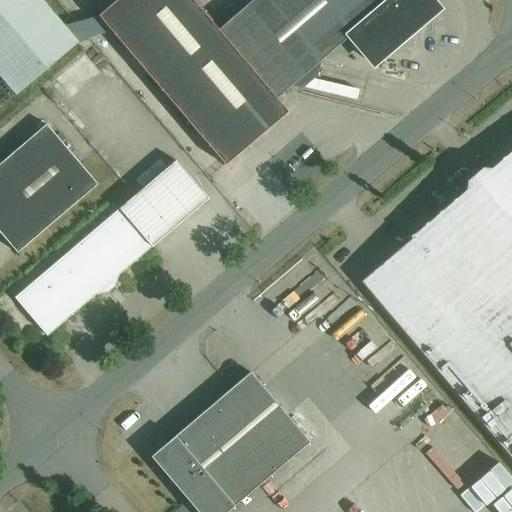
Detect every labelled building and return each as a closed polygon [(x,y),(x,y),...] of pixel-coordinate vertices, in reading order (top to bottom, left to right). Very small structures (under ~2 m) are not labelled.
[(0,0),(0,76),(15,95),(77,42),(41,0),(0,0)] [(253,0),(218,30),(192,0),(117,0),(98,16),(225,165),(288,112),(276,99),(290,87),(302,89),(306,74),(316,77),(321,61),(351,35),(371,60),(434,7),(427,0),(253,0)] [(68,103),(107,70),(92,52),(52,84),(68,103)] [(0,233),(17,253),(98,185),(46,124),(0,163),(0,233)] [(511,150),(410,237),(411,239),(361,282),(511,458),(511,150)] [(47,337),(84,305),(96,295),(108,293),(114,287),(119,276),(152,247),(208,200),(176,161),(15,298),(47,337)] [(197,511),(226,511),(308,442),(250,373),(151,457),(197,511)]
